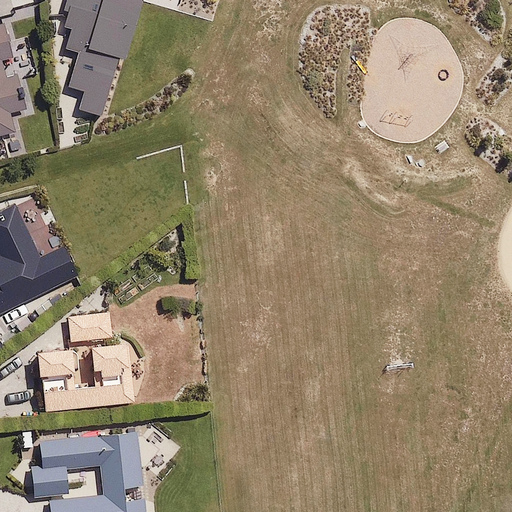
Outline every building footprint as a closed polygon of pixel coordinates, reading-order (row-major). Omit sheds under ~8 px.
[(76,107),(110,117),(142,0),(65,0),(54,42),(76,48),(65,86),(81,90),(76,107)] [(0,134),(13,131),(8,110),(23,107),(14,72),(4,75),(0,60),(0,57),(11,55),(2,17),(0,17),(0,134)] [(0,310),(77,274),(62,242),(39,254),(13,201),(0,207),(0,310)] [(106,311),(65,315),(67,339),(109,335),(106,311)] [(70,348),(32,352),(38,413),(135,403),(129,342),(88,346),(90,368),(72,370),(70,348)] [(143,511),(134,429),(38,440),(41,465),(29,466),(32,496),(67,492),(65,469),(98,465),(101,490),(45,497),(46,511),(143,511)]
